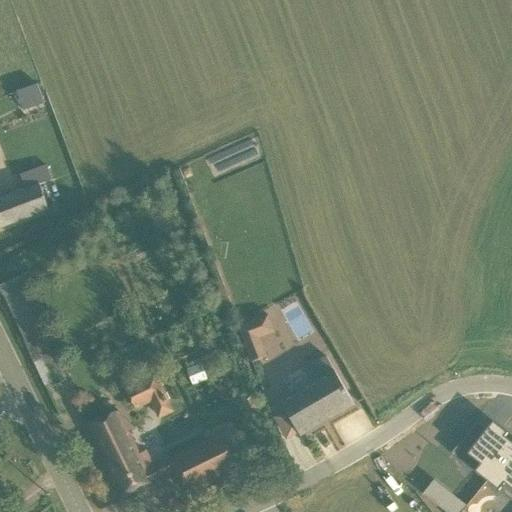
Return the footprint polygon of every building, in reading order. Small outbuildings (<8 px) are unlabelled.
[(38,89),(19,95),(25,116),(44,110),(38,89)] [(0,201),(0,230),(50,211),(40,185),(52,181),(46,165),(18,176),(24,192),(0,201)] [(25,275),(0,286),(0,289),(47,390),(66,381),(58,364),(65,360),(25,275)] [(273,334),(266,316),(237,327),(252,366),(251,364),(266,358),(259,340),(273,334)] [(354,406),(325,357),(303,369),(310,383),(278,401),(285,412),(273,419),(286,441),(297,434),(299,437),(354,406)] [(154,378),(125,392),(134,410),(149,403),(158,420),(172,414),(154,378)] [(118,413),(86,429),(121,501),(154,485),(153,483),(176,472),(170,460),(154,468),(147,452),(139,456),(118,413)] [(503,486),(511,492),(511,444),(504,438),(507,435),(492,423),(467,455),(480,466),(474,473),(498,492),(503,486)] [(245,469),(228,431),(200,444),(201,446),(170,460),(176,472),(187,495),(245,469)]
